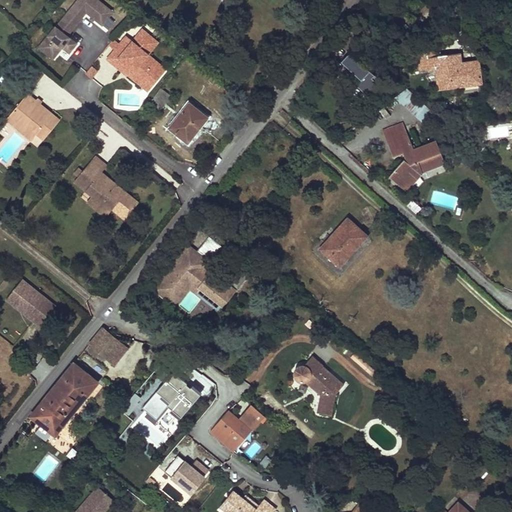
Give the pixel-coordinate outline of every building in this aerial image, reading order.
[(76,0),(65,15),(77,24),(86,13),(91,16),(95,20),(102,26),(113,12),(98,0),(76,0)] [(67,35),(77,24),(65,15),(38,48),(52,60),(62,48),(69,53),(77,43),(67,35)] [(157,43),(141,30),(132,42),(125,37),(119,45),(114,50),(107,60),(120,71),(125,65),(131,70),(127,75),(141,86),(144,82),(149,81),(153,85),(159,77),(152,70),(157,63),(147,55),(157,43)] [(113,40),(108,45),(114,50),(119,45),(113,40)] [(367,66),(346,49),(338,58),(359,76),(354,81),(361,87),(370,76),(363,71),(367,66)] [(418,63),(413,64),(414,71),(436,68),(439,89),(481,83),(478,61),(461,63),(459,53),(439,55),(439,50),(417,53),(418,63)] [(165,69),(157,63),(152,70),(159,77),(165,69)] [(125,65),(120,71),(126,76),(127,75),(131,70),(125,65)] [(98,71),(92,66),(85,73),(91,78),(98,71)] [(147,91),(153,85),(149,81),(144,82),(141,86),(147,91)] [(161,88),(150,102),(160,110),(171,96),(161,88)] [(372,106),(378,118),(408,101),(402,89),(372,106)] [(37,134),(44,140),(60,120),(40,104),(38,106),(35,103),(36,101),(27,94),(7,120),(18,129),(23,123),(37,134)] [(170,128),(188,143),(199,128),(192,123),(201,112),(189,103),(177,119),(174,123),(170,128)] [(201,112),(192,123),(199,128),(207,118),(201,112)] [(23,123),(18,129),(32,140),(37,134),(23,123)] [(404,160),(390,176),(404,189),(418,173),(444,163),(436,142),(414,151),(404,125),(384,133),(393,158),(406,153),(409,161),(406,162),(404,160)] [(96,156),(86,167),(98,177),(102,172),(107,166),(96,156)] [(86,167),(75,181),(86,190),(92,196),(89,199),(101,209),(105,203),(112,209),(125,219),(139,203),(122,189),(120,192),(114,187),(110,192),(102,185),(109,178),(102,172),(98,177),(86,167)] [(109,178),(102,185),(110,192),(114,187),(120,192),(122,189),(109,178)] [(92,196),(86,190),(81,197),(87,202),(89,199),(92,196)] [(89,199),(87,202),(106,217),(112,209),(105,203),(101,209),(89,199)] [(331,237),(333,239),(322,250),(340,266),(367,236),(348,219),(331,237)] [(472,231),(477,236),(481,232),(477,227),(472,231)] [(321,249),(322,250),(333,239),(331,237),(321,249)] [(167,275),(155,289),(175,305),(190,287),(197,293),(201,288),(223,305),(234,291),(212,273),(210,276),(195,264),(201,257),(189,247),(179,260),(182,263),(180,266),(179,265),(176,268),(169,277),(167,275)] [(209,263),(201,257),(195,264),(210,276),(212,273),(205,268),(209,263)] [(226,277),(237,286),(251,269),(240,260),(226,277)] [(33,321),(39,326),(51,311),(46,307),(50,302),(22,279),(9,295),(36,317),(33,321)] [(6,299),(33,321),(36,317),(9,295),(6,299)] [(55,306),(50,302),(46,307),(51,311),(55,306)] [(89,345),(115,366),(129,348),(103,327),(89,345)] [(351,357),(375,379),(379,374),(355,353),(351,357)] [(310,360),(320,369),(323,366),(313,357),(310,360)] [(344,385),(323,366),(320,369),(310,360),(305,366),(302,365),(300,366),(298,367),(296,369),(295,371),(294,374),(294,375),(295,378),(296,380),(298,381),(300,382),(303,382),(305,382),(320,395),(317,413),(332,415),(336,394),(344,385)] [(74,363),(31,416),(41,424),(35,432),(46,440),(52,433),(56,435),(98,382),(81,369),(83,366),(79,363),(77,366),(74,363)] [(182,416),(202,391),(173,369),(142,408),(157,420),(168,406),(182,416)] [(121,411),(127,417),(156,382),(150,377),(147,381),(141,376),(135,384),(140,388),(121,411)] [(127,417),(130,419),(158,384),(156,382),(127,417)] [(116,407),(121,411),(140,388),(135,384),(116,407)] [(210,431),(234,452),(251,431),(264,417),(252,407),(240,421),(228,411),(210,431)] [(67,455),(74,459),(78,451),(71,447),(67,455)] [(260,463),(267,467),(273,459),(265,454),(260,463)] [(179,456),(166,473),(193,494),(206,477),(197,470),(195,472),(191,469),(193,467),(179,456)] [(104,511),(115,501),(98,487),(76,511),(104,511)] [(273,511),(276,508),(264,498),(258,505),(251,499),(248,502),(233,490),(221,506),(228,511),(273,511)]
